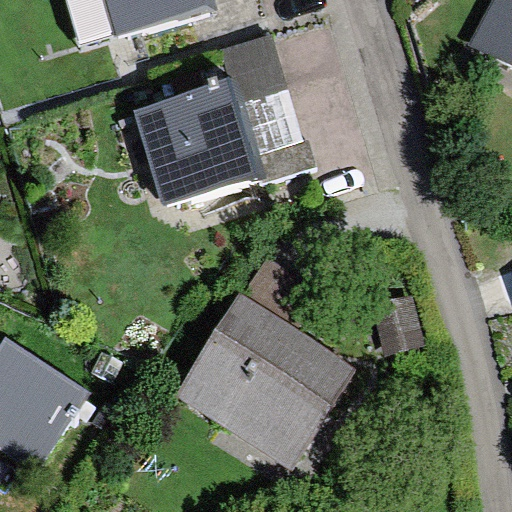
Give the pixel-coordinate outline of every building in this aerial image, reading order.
[(212,0),(104,0),(116,40),(215,10),(212,0)] [(511,0),(500,0),(478,48),(511,63),(511,0)] [(238,92),(144,118),(169,207),(263,182),(238,92)] [(251,297),(191,392),(303,462),(362,366),(251,297)] [(424,344),(412,297),(374,307),(385,354),(424,344)] [(82,399),(2,353),(0,355),(0,458),(35,479),(82,399)]
